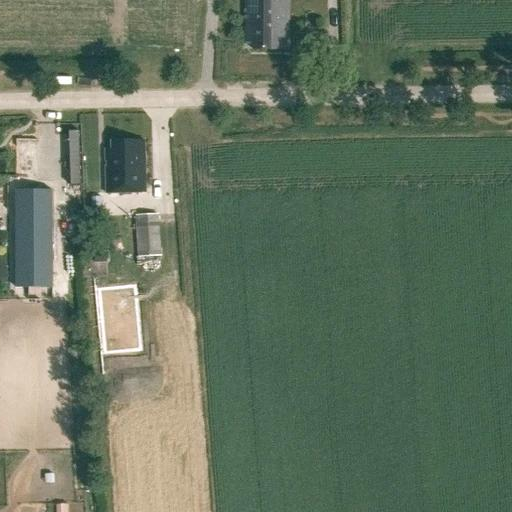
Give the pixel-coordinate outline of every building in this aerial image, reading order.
[(290,0),(245,0),(245,43),(254,43),(254,51),(290,51),(290,0)] [(37,177),(38,140),(16,140),(16,176),(37,177)] [(143,144),(144,144),(144,143),(107,143),(107,192),(144,192),(143,144)] [(16,288),(52,288),(52,191),(16,191),(16,288)] [(102,197),(91,198),(92,219),(103,218),(102,197)] [(160,257),(157,216),(137,217),(139,258),(160,257)] [(96,264),(107,263),(107,251),(95,252),(94,252),(94,264),(96,264)]
